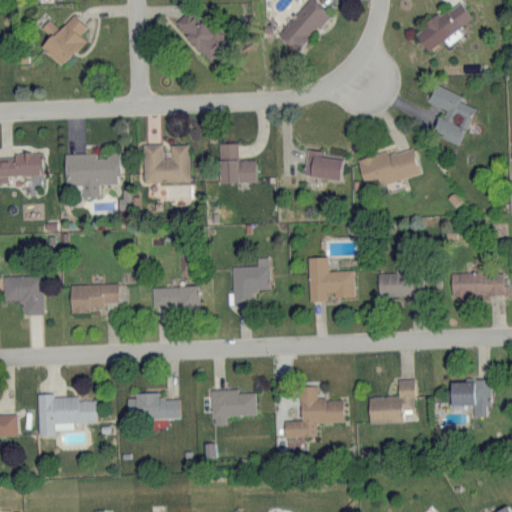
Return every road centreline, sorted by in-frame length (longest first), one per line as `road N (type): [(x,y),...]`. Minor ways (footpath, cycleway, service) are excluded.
road 1 (residential): [(511,332),(0,354)]
road 2 (residential): [(0,110),(288,100),(334,83),(359,59),(378,0)]
